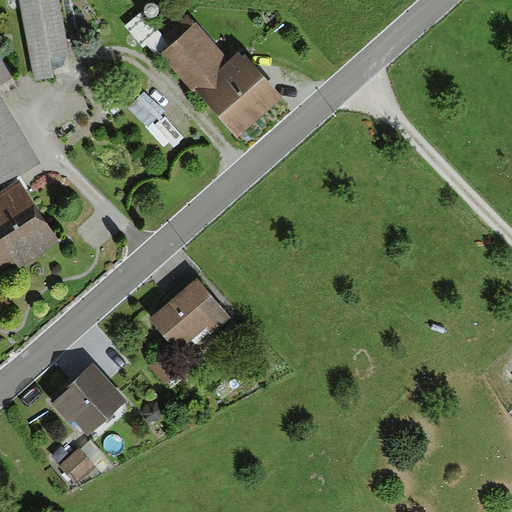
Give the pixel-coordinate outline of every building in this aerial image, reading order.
[(19,0),(36,82),(54,78),(50,58),(70,54),(58,0),(19,0)] [(124,26),(143,48),(147,44),(149,47),(162,36),(141,12),(124,26)] [(160,55),(237,138),(282,98),(246,54),(243,56),(238,52),(229,59),(197,22),(160,55)] [(0,85),(12,78),(0,56),(0,85)] [(0,184),(41,163),(0,94),(0,184)] [(0,192),(0,279),(60,241),(19,181),(0,192)] [(197,278),(150,319),(176,352),(192,339),(206,328),(209,333),(211,334),(231,318),(197,278)] [(196,344),(209,333),(206,328),(192,339),(196,344)] [(149,365),(165,384),(179,373),(163,353),(149,365)] [(74,421),(89,436),(127,401),(93,363),(52,403),(71,424),(74,421)] [(60,466),(76,484),(96,467),(94,464),(104,455),(91,440),(81,449),(80,448),(71,455),(61,465),(60,466)] [(52,456),(61,465),(71,455),(62,447),(52,456)]
